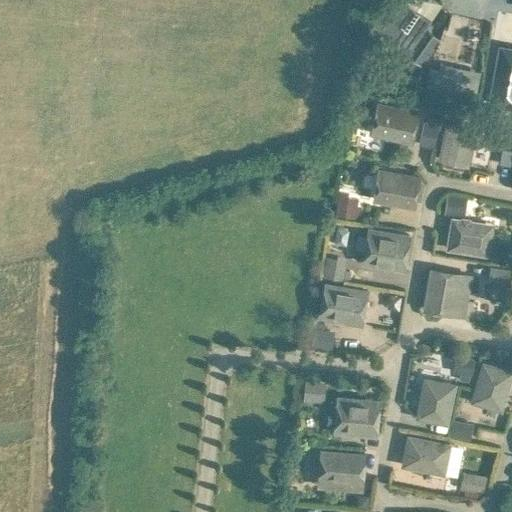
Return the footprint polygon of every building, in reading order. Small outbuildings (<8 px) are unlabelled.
[(389,19),(417,38),(431,18),(404,0),(382,0),(376,10),(389,19)] [(511,41),(497,38),(486,97),(511,102),(511,41)] [(433,99),(474,108),(482,70),(441,62),(439,69),(431,67),(426,91),(435,93),(433,99)] [(373,128),(372,133),(413,142),(420,109),(379,100),(373,128)] [(478,128),(448,121),(439,159),(469,165),(478,128)] [(378,166),(373,200),(415,208),(422,172),(378,166)] [(446,249),(489,256),(495,223),(471,219),(472,217),(464,215),(467,197),(448,194),(445,213),(461,216),(451,215),(446,249)] [(414,232),(369,224),(363,263),(405,270),(414,232)] [(461,270),(430,265),(423,308),(428,311),(448,315),(453,316),(461,270)] [(370,288),(325,280),(319,317),(363,325),(370,288)] [(470,401),(503,411),(511,379),(511,367),(483,359),(470,401)] [(416,417),(448,424),(457,382),(425,375),(416,417)] [(336,393),(333,432),(378,436),(383,397),(336,393)] [(452,441),(408,433),(401,465),(446,474),(452,441)] [(362,490),(367,451),(320,447),(317,486),(362,490)] [(493,473),(496,455),(472,451),(469,469),(493,473)]
